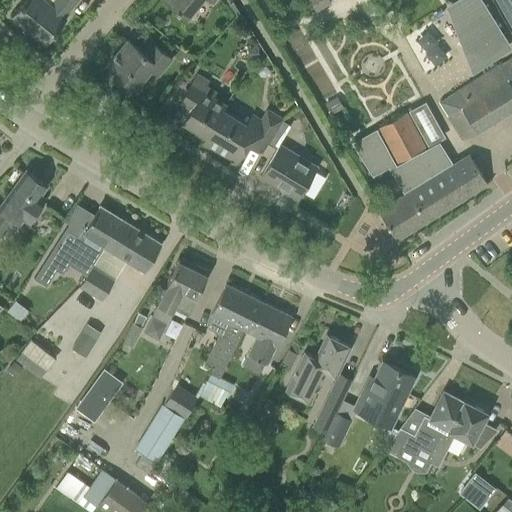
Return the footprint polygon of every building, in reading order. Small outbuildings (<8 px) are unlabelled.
[(23,0),(23,1),(10,16),(44,44),(66,18),(64,16),(76,0),(64,0),(56,10),(50,4),(44,0),(23,0)] [(163,0),(176,10),(186,18),(200,0),(209,0),(212,3),(214,0),(163,0)] [(331,3),(329,0),(309,0),(316,11),(331,3)] [(505,40),(480,0),(461,0),(448,9),(478,57),(505,40)] [(511,0),(497,0),(509,20),(511,18),(511,0)] [(117,73),(111,81),(128,95),(150,69),(157,75),(171,58),(151,42),(143,52),(127,40),(107,64),(117,73)] [(258,47),(247,47),(248,61),(258,61),(258,47)] [(179,50),(174,57),(180,61),(185,55),(179,50)] [(439,102),(452,122),(463,139),(511,108),(511,85),(499,64),(439,102)] [(182,121),(205,135),(221,109),(223,105),(212,98),(215,92),(205,86),(208,81),(196,73),(176,106),(187,112),(182,121)] [(336,98),(325,104),(331,115),(342,108),(336,98)] [(221,109),(205,135),(202,140),(237,161),(247,144),(261,152),(281,119),(267,110),(261,120),(251,114),(245,124),(221,109)] [(404,194),(378,210),(396,239),(487,183),(469,155),(452,165),(444,152),(431,160),(405,112),(377,127),(377,128),(353,143),(351,141),(350,142),(372,176),(373,175),(371,173),(388,163),(398,179),(395,181),(404,194)] [(260,175),(298,198),(316,167),(279,145),(260,175)] [(0,235),(1,236),(21,209),(32,217),(43,201),(37,197),(46,185),(45,183),(44,184),(38,180),(39,179),(26,170),(0,204),(0,235)] [(67,222),(33,277),(45,285),(55,269),(61,274),(68,264),(76,251),(93,261),(103,245),(126,259),(144,270),(150,260),(161,243),(120,218),(99,205),(92,216),(88,222),(83,231),(81,231),(67,222)] [(151,316),(165,323),(172,308),(186,315),(187,315),(198,292),(207,274),(178,260),(169,278),(166,284),(167,284),(158,301),(151,316)] [(78,286),(101,300),(114,279),(91,265),(78,286)] [(219,333),(212,347),(230,356),(243,329),(248,331),(262,302),(225,283),(210,313),(212,314),(206,326),(219,333)] [(15,300),(8,309),(20,318),(27,309),(15,300)] [(292,316),(262,302),(248,331),(257,336),(247,355),(266,364),(276,345),(277,346),(292,316)] [(71,347),(86,356),(97,338),(82,329),(71,347)] [(285,389),(309,401),(325,369),(335,374),(341,363),(350,345),(326,333),(315,355),(305,350),(285,389)] [(13,357),(38,375),(53,355),(28,337),(13,357)] [(230,356),(212,347),(205,361),(214,366),(204,386),(225,396),(227,397),(233,384),(219,378),(230,356)] [(13,360),(6,370),(14,376),(22,367),(13,360)] [(363,388),(354,407),(376,418),(389,424),(404,393),(413,375),(382,361),(374,379),(368,391),(363,388)] [(103,369),(89,389),(108,402),(122,383),(103,369)] [(321,404),(335,412),(336,409),(346,390),(332,383),(321,404)] [(176,384),(162,404),(183,417),(196,396),(176,384)] [(399,426),(382,449),(395,455),(406,461),(410,453),(430,462),(437,466),(454,433),(469,441),(471,441),(479,446),(491,437),(496,429),(481,422),(486,412),(463,400),(462,401),(446,392),(443,391),(429,418),(423,415),(413,434),(399,426)] [(183,417),(162,404),(135,448),(156,461),(183,417)] [(337,444),(349,419),(350,416),(336,409),(335,412),(323,437),(337,444)] [(163,456),(152,472),(165,480),(176,464),(163,456)] [(67,472),(54,489),(86,511),(90,511),(95,506),(103,511),(139,511),(147,502),(114,479),(115,477),(101,467),(87,487),(67,472)] [(474,473),(459,492),(479,507),(494,488),(474,473)] [(253,483),(244,501),(266,511),(271,511),(279,496),(253,483)]
